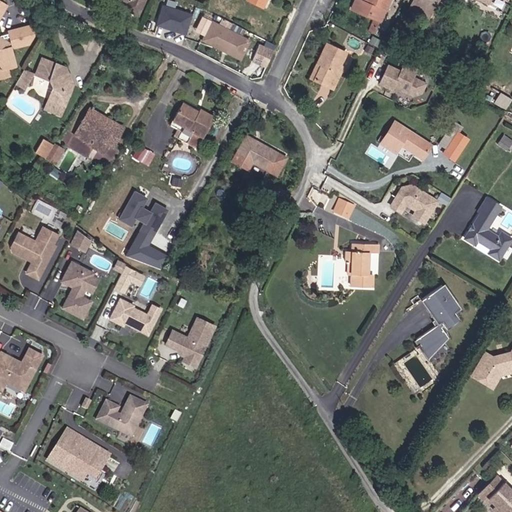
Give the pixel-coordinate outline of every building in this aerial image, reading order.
[(118,0),(129,5),(125,13),(140,19),(147,0),(118,0)] [(248,0),(251,1),(249,4),(263,12),(268,0),(248,0)] [(378,35),(393,0),(367,0),(361,15),(375,21),(370,32),(378,35)] [(415,0),(414,4),(434,15),(441,0),(415,0)] [(0,18),(4,21),(10,10),(0,3),(0,18)] [(186,34),(192,13),(162,4),(156,25),(186,34)] [(414,4),(410,12),(431,23),(434,15),(414,4)] [(212,21),(202,16),(196,31),(205,35),(212,21)] [(205,45),(224,53),(225,50),(244,57),(250,43),(213,27),(205,45)] [(2,40),(0,38),(0,70),(8,69),(16,67),(10,46),(13,45),(14,49),(29,45),(34,37),(32,28),(10,33),(11,38),(2,40)] [(400,46),(403,38),(391,33),(388,40),(400,46)] [(408,41),(403,38),(400,46),(405,48),(408,41)] [(274,49),(260,43),(252,62),(267,67),(274,49)] [(349,78),(343,76),(345,71),(350,57),(332,50),(324,69),(331,71),(324,87),(342,94),(349,78)] [(66,69),(43,59),(36,76),(50,83),(52,90),(43,110),(62,118),(75,86),(66,69)] [(389,62),(378,84),(393,92),(396,88),(422,101),(431,82),(418,76),(422,68),(404,60),(400,68),(389,62)] [(8,69),(0,70),(0,79),(10,77),(8,69)] [(318,85),(324,87),(331,71),(324,69),(318,85)] [(26,72),(17,87),(24,91),(33,77),(26,72)] [(182,109),(174,125),(184,130),(204,142),(215,121),(202,113),(199,119),(182,109)] [(87,114),(105,124),(108,121),(90,110),(87,114)] [(87,114),(73,137),(89,147),(95,138),(105,144),(114,150),(125,131),(108,121),(105,124),(87,114)] [(426,159),(435,146),(397,122),(382,145),(399,156),(406,145),(426,159)] [(181,135),(184,130),(174,125),(171,130),(181,135)] [(472,141),(462,134),(447,157),(458,163),(472,141)] [(511,145),(511,140),(505,136),(498,145),(508,151),(511,145)] [(245,137),(231,164),(263,181),(268,172),(277,178),(287,159),(245,137)] [(105,144),(95,138),(89,147),(100,153),(105,144)] [(60,153),(55,161),(58,164),(65,151),(53,144),(52,146),(60,153)] [(149,165),(156,154),(138,145),(132,156),(149,165)] [(46,156),(55,161),(60,153),(52,146),(46,156)] [(52,165),(55,161),(46,156),(44,160),(52,165)] [(170,176),(168,185),(180,188),(182,178),(170,176)] [(426,224),(441,200),(406,179),(389,206),(402,214),(407,206),(415,211),(412,216),(426,224)] [(135,190),(119,219),(133,227),(137,219),(144,223),(141,230),(154,237),(169,209),(156,202),(151,210),(145,207),(150,198),(135,190)] [(356,202),(343,194),(335,205),(348,214),(356,202)] [(477,212),(480,213),(465,240),(475,245),(478,240),(491,248),(488,253),(500,260),(511,239),(500,232),(498,236),(485,228),(497,207),(485,199),(477,212)] [(38,277),(54,245),(52,244),(57,234),(43,227),(35,241),(18,232),(11,245),(13,251),(28,258),(29,255),(34,258),(27,272),(38,277)] [(91,238),(79,228),(72,242),(86,249),(91,238)] [(250,254),(256,243),(244,237),(238,248),(250,254)] [(352,253),(344,253),(344,264),(349,264),(354,265),(353,278),(353,291),(374,291),(374,275),(367,275),(368,255),(375,255),(375,245),(352,245),(352,253)] [(126,263),(118,259),(113,270),(122,274),(126,265),(126,263)] [(84,291),(90,277),(92,274),(70,263),(60,283),(74,290),(72,293),(70,292),(61,309),(81,320),(90,303),(80,298),(84,291)] [(122,274),(114,288),(125,294),(131,282),(140,287),(146,276),(126,265),(122,274)] [(90,294),(97,281),(90,277),(84,291),(90,294)] [(426,301),(442,326),(419,342),(424,349),(429,346),(435,356),(451,338),(445,328),(446,327),(450,330),(460,322),(456,316),(461,312),(446,288),(426,301)] [(146,336),(159,310),(150,305),(145,315),(131,308),(132,307),(118,300),(108,320),(121,327),(123,324),(146,336)] [(196,363),(213,328),(197,320),(187,340),(172,332),(165,345),(173,349),(173,348),(179,350),(181,351),(183,357),(196,363)] [(40,356),(27,350),(19,366),(14,363),(15,362),(0,353),(0,390),(1,391),(5,382),(23,391),(40,356)] [(196,363),(183,357),(181,351),(179,350),(178,354),(182,362),(194,368),(196,363)] [(511,352),(495,357),(488,353),(474,376),(491,386),(500,372),(511,368),(511,352)] [(502,375),(500,372),(491,386),(494,388),(502,375)] [(119,416),(114,414),(117,408),(104,402),(95,420),(129,438),(145,406),(128,397),(119,416)] [(85,410),(89,402),(84,400),(80,408),(85,410)] [(112,455),(67,427),(46,461),(82,484),(88,475),(97,481),(112,455)] [(500,511),(511,511),(511,496),(495,481),(483,495),(500,511)] [(489,511),(500,511),(483,495),(477,501),(489,511)]
